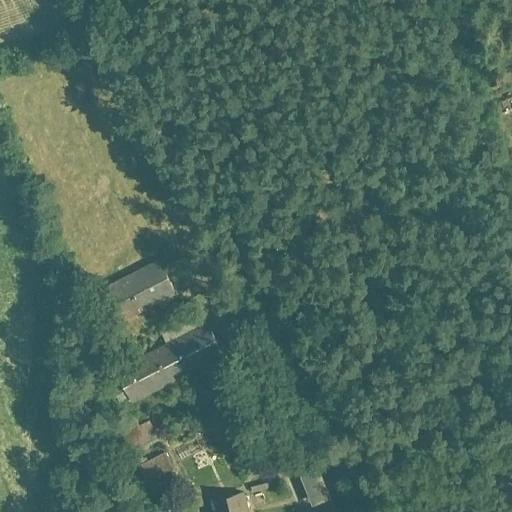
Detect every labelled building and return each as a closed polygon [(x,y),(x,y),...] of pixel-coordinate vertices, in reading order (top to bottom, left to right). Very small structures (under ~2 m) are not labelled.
[(104,315),(111,311),(118,323),(175,293),(158,262),(101,292),(104,297),(96,301),(104,315)] [(119,402),(131,396),(134,401),(223,356),(207,324),(118,370),(124,383),(112,388),(119,402)] [(119,426),(132,453),(158,440),(149,421),(139,426),(135,418),(119,426)] [(166,452),(138,466),(146,484),(175,470),(166,452)] [(161,511),(175,511),(167,493),(156,498),(161,511)] [(248,511),(243,493),(212,501),(214,511),(248,511)]
